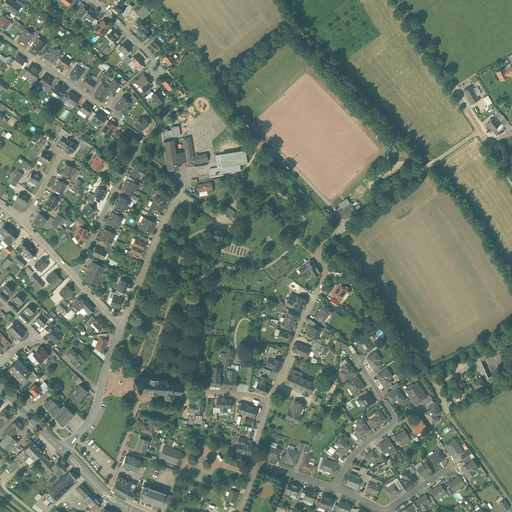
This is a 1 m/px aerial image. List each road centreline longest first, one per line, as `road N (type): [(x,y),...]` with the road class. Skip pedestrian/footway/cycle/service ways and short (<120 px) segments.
road 1 (unclassified): [(479,130),(324,241)]
road 2 (residential): [(334,488),(349,459),(393,422),(358,355)]
road 3 (residential): [(73,276),(147,137)]
road 4 (unclassified): [(479,130),(396,0)]
road 5 (residential): [(269,401),(324,263)]
road 6 (residential): [(122,327),(178,193)]
road 7 (residential): [(0,32),(117,117)]
road 8 (residential): [(75,437),(94,412),(122,327)]
